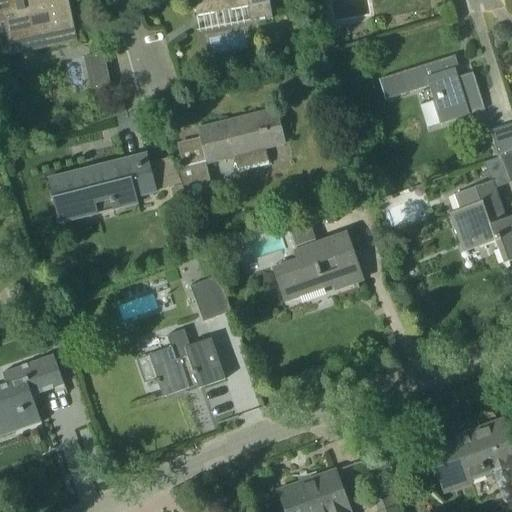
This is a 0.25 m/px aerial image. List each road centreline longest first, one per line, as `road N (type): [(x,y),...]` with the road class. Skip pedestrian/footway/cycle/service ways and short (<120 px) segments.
road 1 (residential): [(123,511),(230,460),(511,355)]
road 2 (residential): [(509,118),(476,0)]
road 3 (residential): [(158,118),(126,0)]
